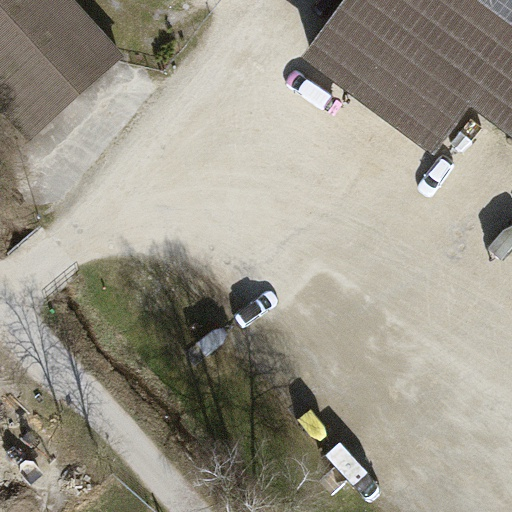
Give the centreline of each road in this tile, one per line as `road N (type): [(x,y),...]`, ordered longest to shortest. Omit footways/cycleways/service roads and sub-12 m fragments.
road 1 (track): [(257,0),(61,250),(0,305)]
road 2 (unclassified): [(0,307),(184,511)]
